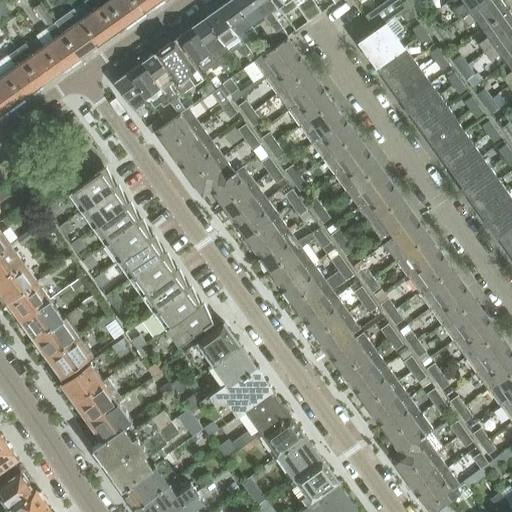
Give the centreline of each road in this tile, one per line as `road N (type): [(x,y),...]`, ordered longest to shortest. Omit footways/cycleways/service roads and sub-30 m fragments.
road 1 (residential): [(399,511),(83,75)]
road 2 (residential): [(511,302),(318,25)]
road 3 (residential): [(98,511),(0,371)]
road 4 (residential): [(83,75),(191,0)]
